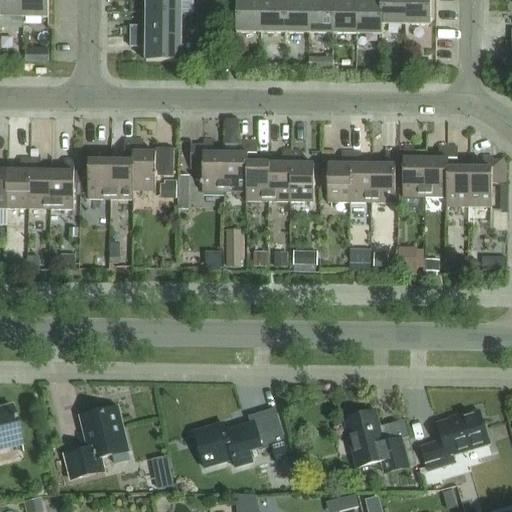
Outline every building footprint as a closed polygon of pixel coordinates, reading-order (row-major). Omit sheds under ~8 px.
[(0,0),(0,17),(1,17),(21,18),(24,18),(24,0),(0,0)] [(24,0),(24,18),(48,18),(48,0),(24,0)] [(183,14),(183,0),(147,0),(148,13),(183,14)] [(262,33),(262,0),(237,0),(237,33),(262,33)] [(262,0),(262,33),(286,34),(286,0),(262,0)] [(310,34),(310,0),(286,0),(286,34),(310,34)] [(332,0),(310,0),(310,34),(334,34),(335,0),(332,0)] [(359,35),(358,0),(347,0),(348,0),(335,0),(334,34),(359,35)] [(369,1),(369,0),(358,0),(359,35),(384,35),(384,26),(383,26),(382,1),(381,1),(369,1)] [(407,26),(406,0),(381,0),(381,1),(382,1),(383,26),(384,26),(407,26)] [(406,0),(407,26),(432,26),(432,0),(406,0)] [(132,27),(132,37),(183,38),(183,14),(148,13),(147,27),(132,27)] [(132,37),(132,48),(147,48),(147,62),(182,63),(183,38),(132,37)] [(38,50),(38,63),(49,63),(49,50),(38,50)] [(309,59),(309,71),(318,71),(318,59),(309,59)] [(226,145),(239,145),(239,143),(239,122),(226,122),(226,145)] [(134,193),(135,142),(124,142),(124,164),(112,163),(111,202),(134,203),(134,193)] [(156,155),(144,155),(144,142),(135,142),(134,193),(156,193),(157,179),(174,179),(175,151),(156,151),(156,155)] [(225,194),(226,155),(214,155),(214,143),(204,143),(204,148),(191,148),(191,172),(198,172),(197,184),(203,184),(203,194),(225,194)] [(248,194),(248,143),(239,143),(239,145),(239,156),(226,155),(225,194),(248,194)] [(269,204),(269,165),(256,165),(257,143),(248,143),(248,194),(248,203),(269,204)] [(425,199),(426,162),(414,162),(414,148),(405,148),(404,198),(425,199)] [(448,199),(449,149),(440,148),(440,162),(426,162),(425,199),(448,199)] [(469,209),(469,172),(457,172),(457,149),(449,149),(448,199),(448,209),(469,209)] [(111,202),(112,163),(99,163),(99,151),(90,151),(90,174),(90,196),(90,202),(111,202)] [(291,204),(292,152),(282,152),(282,166),(269,165),(269,204),(291,204)] [(313,204),(314,166),(301,165),(301,152),(292,152),(291,204),(313,204)] [(351,205),(351,154),(343,154),(342,166),(328,166),(328,205),(351,205)] [(372,205),(373,167),(360,166),(360,154),(351,154),(351,205),(372,205)] [(395,205),(395,154),(386,154),(386,167),(373,167),(372,205),(395,205)] [(505,186),(506,159),(483,158),(482,172),(469,172),(469,209),(492,210),(492,186),(505,186)] [(30,212),(31,160),(21,160),(21,173),(8,173),(7,211),(30,212)] [(51,212),(52,174),(39,173),(40,160),(31,160),(30,212),(51,212)] [(74,173),(75,161),(64,161),(64,174),(52,174),(51,212),(74,212),(74,196),(74,173)] [(74,173),(74,196),(82,196),(82,174),(74,173)] [(192,176),(182,176),(181,207),(192,207),(192,176)] [(164,185),(162,185),(162,198),(177,198),(177,180),(164,180),(164,185)] [(70,228),(70,238),(78,238),(78,229),(70,228)] [(227,232),(227,269),(241,268),(241,232),(227,232)] [(121,248),(112,248),(112,265),(122,264),(121,248)] [(290,253),(276,253),(276,267),(290,267),(290,253)] [(294,253),(294,266),(317,267),(318,254),(294,253)] [(254,254),(253,269),(267,269),(267,254),(254,254)] [(68,255),(68,266),(76,266),(76,255),(68,255)] [(389,255),(374,255),(375,269),(389,269),(389,255)] [(207,258),(207,270),(223,270),(224,258),(207,258)] [(482,259),(481,272),(505,272),(506,259),(482,259)] [(453,260),(454,273),(467,273),(467,260),(453,260)] [(0,449),(21,445),(11,406),(0,409),(0,449)] [(101,460),(128,453),(118,409),(80,418),(88,450),(65,456),(71,481),(105,473),(101,460)] [(277,465),(290,461),(274,410),(248,418),(251,425),(226,433),(224,425),(195,434),(206,469),(233,461),(235,469),(252,463),(249,455),(272,448),(277,465)] [(453,456),(489,446),(479,412),(437,425),(442,441),(421,448),(428,472),(456,464),(453,456)] [(376,415),(345,423),(357,470),(384,463),(387,475),(409,470),(417,468),(409,439),(401,441),(401,439),(384,444),(376,415)] [(168,459),(151,462),(156,491),(173,488),(168,459)] [(381,511),(378,498),(365,502),(367,511),(381,511)] [(44,511),(42,500),(24,504),(26,511),(44,511)]
